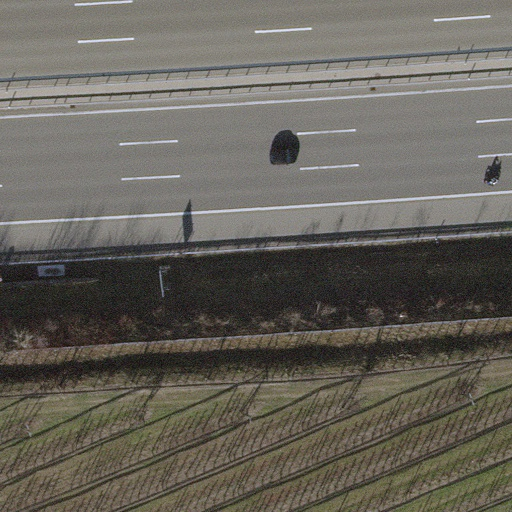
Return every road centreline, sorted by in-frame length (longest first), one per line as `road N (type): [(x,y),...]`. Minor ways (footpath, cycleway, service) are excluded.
road 1 (motorway): [(0,169),(511,137)]
road 2 (motorway): [(482,0),(0,29)]
